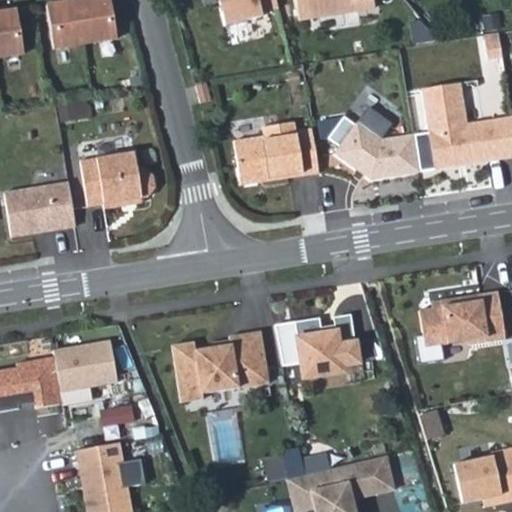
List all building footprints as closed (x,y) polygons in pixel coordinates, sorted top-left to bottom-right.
[(46,4),(52,47),(116,37),(110,0),(62,0),(62,1),(55,2),(46,4)] [(278,8),(275,0),(217,0),(224,26),(262,17),(261,13),(278,8)] [(295,0),(299,20),(374,8),(372,0),(295,0)] [(0,55),(23,52),(16,9),(6,10),(0,10),(0,55)] [(501,50),(499,38),(484,41),(488,61),(503,58),(501,50)] [(327,71),(308,74),(311,90),(329,87),(327,71)] [(208,83),(197,85),(202,103),(213,101),(208,83)] [(487,156),(511,152),(511,118),(511,117),(480,122),(481,125),(467,128),(466,124),(460,83),(422,89),(434,170),(457,166),(466,155),(486,151),(487,156)] [(73,104),(58,105),(61,121),(76,119),(73,104)] [(355,124),(343,116),(327,138),(338,146),(334,153),(356,169),(362,168),(367,172),(364,175),(370,180),(419,172),(413,134),(380,140),(391,123),(368,106),(355,124)] [(301,176),(319,173),(311,129),(296,132),(294,122),(262,127),(264,137),(233,141),(240,185),(262,182),(265,179),(301,173),(301,176)] [(457,166),(511,157),(511,152),(487,156),(486,151),(466,155),(457,166)] [(132,152),(79,161),(85,206),(101,204),(102,209),(121,206),(120,201),(140,198),(146,197),(153,188),(151,176),(142,169),(135,170),(132,152)] [(265,179),(262,182),(301,176),(301,173),(265,179)] [(9,236),(74,227),(67,183),(3,193),(9,236)] [(505,340),(498,292),(441,303),(442,309),(432,311),(419,313),(424,338),(416,339),(421,367),(446,362),(443,347),(466,342),(470,346),(505,340)] [(334,326),(321,328),(322,335),(336,332),(338,346),(354,343),(350,316),(333,319),(334,326)] [(321,328),(319,318),(274,325),(283,367),(300,364),(302,378),(336,373),(341,366),(358,363),(354,343),(338,346),(336,332),(322,335),(321,328)] [(194,342),(171,346),(180,403),(203,400),(202,395),(268,384),(260,332),(228,337),(229,341),(229,346),(212,348),(195,351),(194,342)] [(112,342),(55,351),(56,358),(62,394),(120,384),(112,342)] [(62,394),(56,358),(18,364),(19,368),(0,371),(0,412),(21,409),(21,406),(37,404),(38,409),(64,405),(62,394)] [(135,407),(102,413),(105,431),(138,425),(135,407)] [(121,445),(77,452),(80,469),(83,468),(86,488),(83,488),(87,511),(132,511),(128,489),(146,486),(141,462),(124,464),(121,445)] [(453,464),(461,504),(482,499),(496,496),(498,504),(511,501),(511,459),(510,448),(490,453),(491,457),(453,464)] [(302,460),(306,475),(330,469),(326,455),(302,460)] [(357,507),(356,499),(394,490),(386,456),(330,469),(306,475),(314,508),(314,511),(354,511),(354,507),(357,507)] [(280,457),(264,461),(269,481),(285,477),(280,457)] [(286,479),(294,511),(314,508),(306,475),(286,479)] [(484,508),(498,504),(496,496),(482,499),(484,508)]
